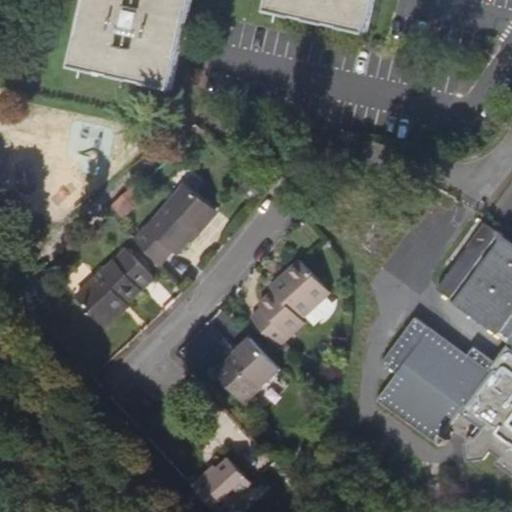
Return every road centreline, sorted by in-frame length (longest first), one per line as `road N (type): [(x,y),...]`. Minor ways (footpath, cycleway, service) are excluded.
road 1 (residential): [(511,135),(477,182),(317,166),(130,376)]
road 2 (unknown): [(477,182),(414,263),(359,366),(358,386),(375,410),(426,455)]
